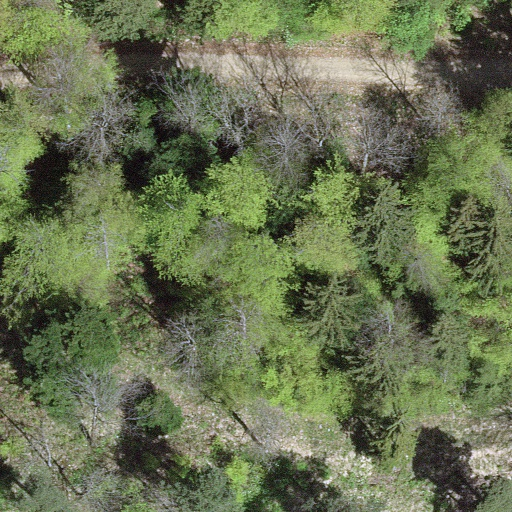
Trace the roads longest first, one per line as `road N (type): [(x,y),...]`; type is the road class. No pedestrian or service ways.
road 1 (track): [(0,312),(263,420),(347,441),(511,440)]
road 2 (track): [(511,62),(168,56),(0,73)]
